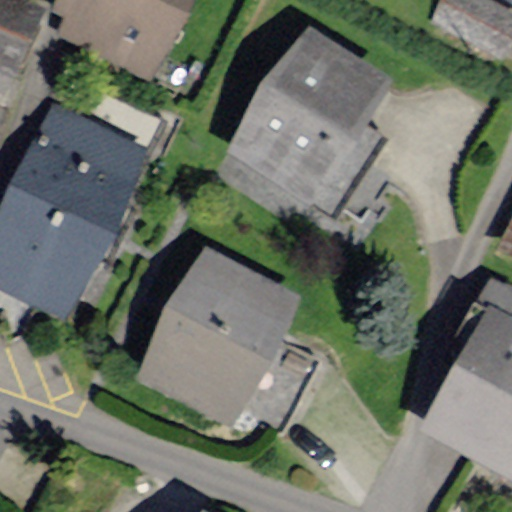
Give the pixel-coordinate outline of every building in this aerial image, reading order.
[(44,24),(0,0),(0,58),(19,69),(44,24)] [(193,0),(63,0),(56,16),(69,22),(59,40),(150,86),(193,0)] [(511,50),(511,16),(477,0),(443,0),(429,29),(505,65),(511,50)] [(396,94),(308,40),(228,167),(316,222),(396,94)] [(153,164),(55,112),(0,215),(0,289),(68,325),(153,164)] [(511,240),(499,264),(511,270),(511,240)] [(213,261),(203,256),(137,383),(242,437),(308,310),(213,261)] [(511,327),(500,320),(428,442),(511,491),(511,327)]
